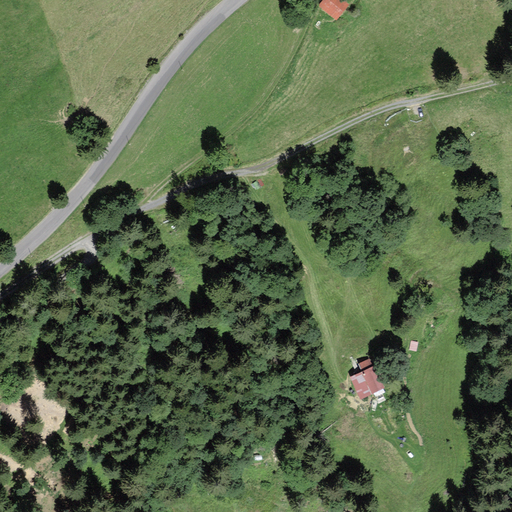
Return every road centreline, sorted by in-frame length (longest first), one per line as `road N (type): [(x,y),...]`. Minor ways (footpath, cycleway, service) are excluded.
road 1 (track): [(511,81),(361,116),(94,236)]
road 2 (tertiary): [(236,0),(170,67),(61,214),(0,269)]
road 3 (track): [(311,15),(254,112),(112,227)]
road 4 (track): [(344,386),(335,333),(286,232),(277,186),(261,167)]
road 5 (track): [(94,236),(90,257),(53,286),(0,372)]
